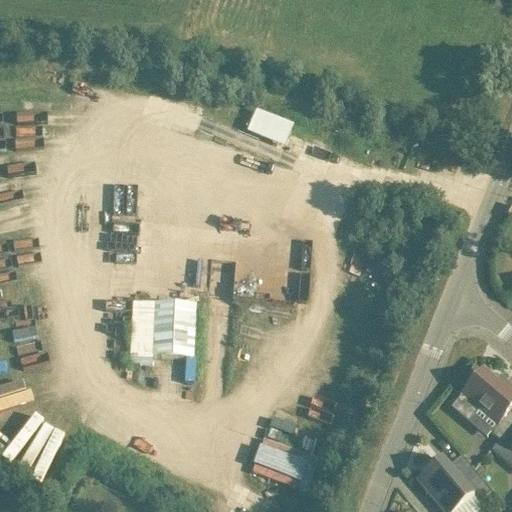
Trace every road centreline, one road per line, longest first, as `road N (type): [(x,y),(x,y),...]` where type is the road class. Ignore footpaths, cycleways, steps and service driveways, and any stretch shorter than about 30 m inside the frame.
road 1 (unclassified): [(367,511),(453,293)]
road 2 (unclassified): [(453,293),(511,146)]
